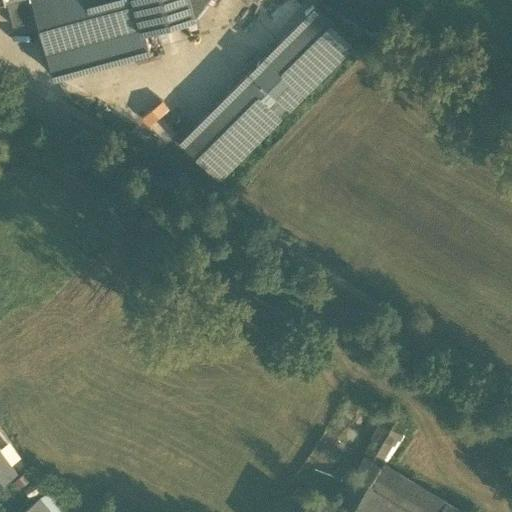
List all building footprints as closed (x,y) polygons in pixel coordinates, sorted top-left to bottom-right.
[(13,26),(37,20),(32,0),(14,0),(6,2),(13,26)] [(32,0),(37,20),(47,56),(144,29),(136,0),(32,0)] [(144,31),(194,17),(189,0),(136,0),(144,29),(144,31)] [(207,0),(189,0),(194,17),(207,0)] [(315,6),(265,56),(300,91),(351,41),(315,6)] [(241,13),(134,120),(150,136),(258,29),(241,13)] [(144,31),(144,29),(47,56),(52,75),(150,49),(144,31)] [(216,176),(300,91),(265,56),(181,141),(216,176)] [(373,435),(364,456),(381,466),(383,463),(406,428),(385,415),(373,435)] [(0,486),(17,474),(0,450),(0,486)] [(369,486),(381,466),(364,456),(331,509),(336,511),(351,511),(368,486),(369,486)] [(381,466),(369,486),(409,511),(463,511),(383,463),(381,466)] [(290,502),(303,510),(316,490),(302,481),(290,502)] [(409,511),(369,486),(368,486),(351,511),(409,511)] [(23,511),(48,511),(39,500),(23,511)]
